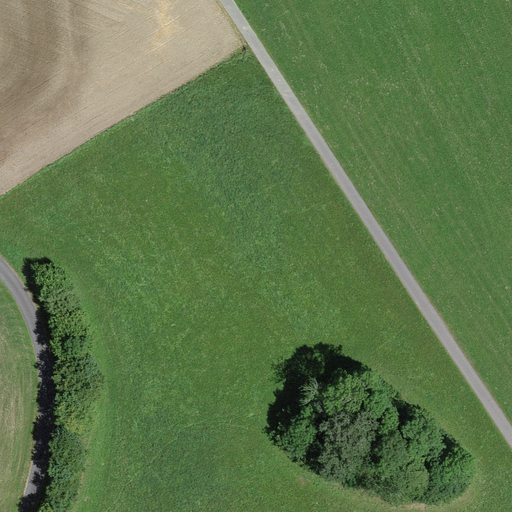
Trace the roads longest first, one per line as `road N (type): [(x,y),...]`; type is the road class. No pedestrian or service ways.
road 1 (track): [(224,0),(511,442)]
road 2 (track): [(0,267),(22,295),(44,387),(43,435),(22,511)]
